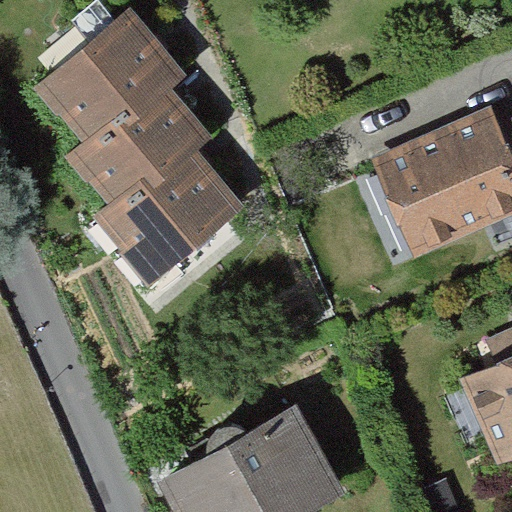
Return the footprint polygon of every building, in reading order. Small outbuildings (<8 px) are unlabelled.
[(140,13),(41,90),(90,154),(176,87),(189,76),(140,13)] [(90,154),(74,166),(118,222),(206,154),(220,143),(176,87),(90,154)] [(496,113),(374,165),(415,262),(511,221),(511,146),(504,130),(496,113)] [(118,222),(108,230),(150,284),(249,208),(206,154),(118,222)] [(511,360),(460,383),(504,475),(511,470),(511,360)] [(308,406),(175,485),(190,511),(346,511),(365,501),(308,406)]
